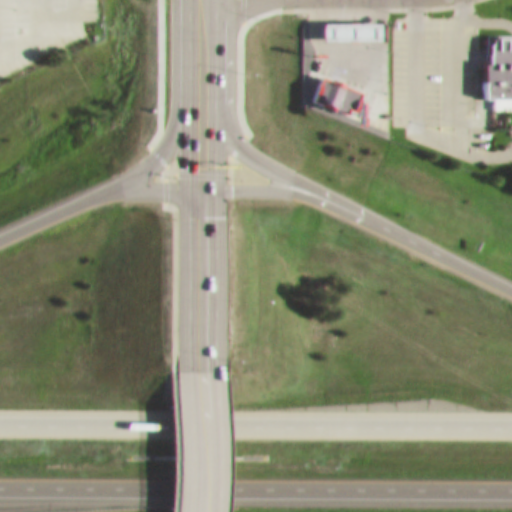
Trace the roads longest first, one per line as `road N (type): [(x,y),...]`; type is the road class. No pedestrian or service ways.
road 1 (motorway): [(0,477),(511,480)]
road 2 (motorway): [(511,418),(0,415)]
road 3 (motorway): [(511,283),(254,152),(223,122),(196,62)]
road 4 (motorway): [(196,62),(183,109),(157,147),(0,226)]
road 5 (primary): [(187,359),(194,181)]
road 6 (primary): [(187,511),(187,359)]
road 7 (motorway): [(324,191),(272,179),(194,181)]
